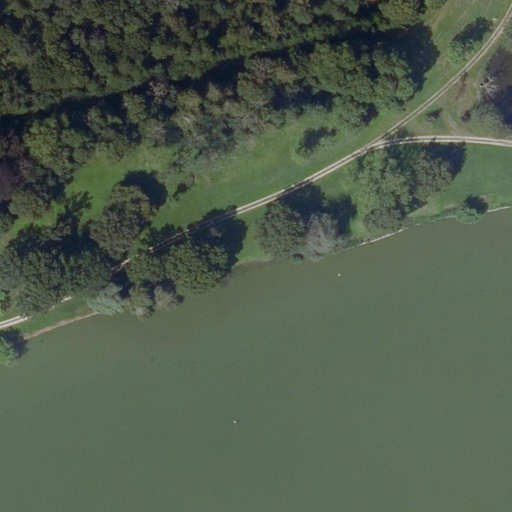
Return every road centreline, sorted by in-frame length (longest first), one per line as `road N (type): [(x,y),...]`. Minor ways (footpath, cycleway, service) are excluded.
road 1 (unclassified): [(373,142),(0,327)]
road 2 (unclassified): [(511,3),(489,42),(436,95)]
